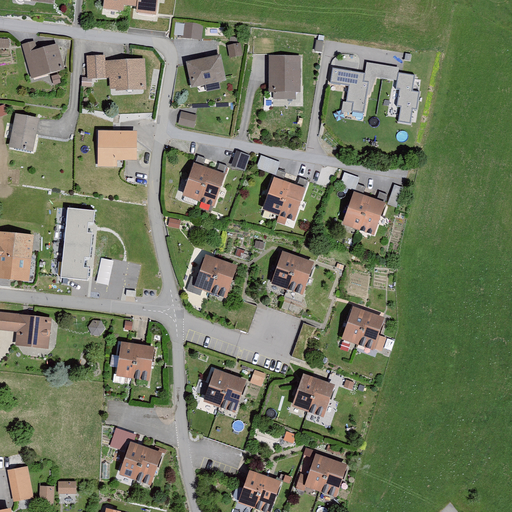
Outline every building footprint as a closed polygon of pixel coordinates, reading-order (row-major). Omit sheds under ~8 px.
[(104,0),(103,9),(124,10),(124,5),(137,6),(137,13),(156,15),(157,0),(104,0)] [(202,26),(184,24),(183,36),(201,38),(202,26)] [(35,41),(22,45),(31,78),(64,69),(57,45),(37,50),(35,41)] [(240,43),(228,46),(230,57),(243,55),(240,43)] [(105,77),(105,61),(104,55),(86,56),(87,78),(105,77)] [(220,55),(187,62),(192,88),(226,80),(220,55)] [(301,57),(270,58),(270,93),(302,93),(301,57)] [(145,59),(105,61),(105,77),(109,77),(110,90),(146,89),(145,59)] [(367,75),(335,71),(334,81),(350,83),(347,101),(344,101),(342,109),(364,112),(366,95),(369,95),(376,78),(396,81),(399,68),(368,64),(367,75)] [(414,75),(399,73),(397,88),(400,89),(398,106),(401,106),(399,122),(410,123),(412,108),(416,109),(419,92),(412,91),(414,75)] [(5,104),(0,106),(0,114),(1,116),(9,113),(5,104)] [(198,115),(181,111),(178,124),(195,128),(198,115)] [(39,118),(15,114),(9,147),(34,151),(39,118)] [(136,131),(98,131),(98,166),(117,166),(117,159),(136,159),(136,131)] [(245,170),(250,156),(241,152),(235,167),(245,170)] [(258,168),(277,172),(280,159),(260,155),(258,168)] [(226,175),(194,163),(182,195),(214,207),(226,175)] [(342,184),(356,188),(360,176),(345,171),(342,184)] [(305,187),(274,177),(263,210),(294,220),(305,187)] [(404,188),(395,184),(388,204),(397,208),(404,188)] [(385,202),(354,192),(343,224),(374,235),(385,202)] [(96,211),(68,208),(61,277),(88,279),(89,268),(85,268),(86,258),(91,259),(93,232),(88,231),(89,222),(94,223),(96,211)] [(181,220),(170,218),(168,226),(179,228),(181,220)] [(33,234),(0,231),(0,276),(30,279),(33,234)] [(264,242),(256,240),(254,247),(263,249),(264,242)] [(314,262),(283,251),(272,284),(303,294),(314,262)] [(237,266),(206,255),(195,287),(226,298),(237,266)] [(114,261),(101,259),(96,284),(109,286),(114,261)] [(384,317),(353,306),(342,339),(373,349),(384,317)] [(52,318),(0,312),(0,316),(0,328),(18,330),(16,344),(48,348),(52,318)] [(101,321),(93,320),(88,327),(92,335),(100,335),(105,328),(101,321)] [(154,346),(121,342),(117,376),(150,380),(154,346)] [(246,380),(215,369),(204,402),(235,412),(246,380)] [(265,374),(255,370),(250,383),(261,386),(265,374)] [(334,385),(303,375),(292,407),(323,417),(334,385)] [(354,382),(346,380),(344,387),(352,389),(354,382)] [(161,454),(131,443),(120,474),(150,484),(161,454)] [(344,450),(329,445),(327,451),(342,456),(344,450)] [(346,464),(315,454),(304,487),(336,497),(346,464)] [(27,466),(7,470),(13,501),(33,497),(27,466)] [(270,511),(281,481),(249,471),(239,504),(263,511),(270,511)] [(77,481),(58,482),(58,494),(77,494),(77,481)] [(54,487),(40,487),(40,505),(54,505),(54,487)]
